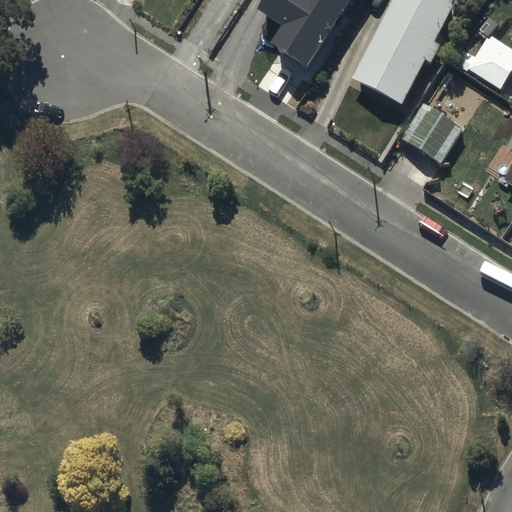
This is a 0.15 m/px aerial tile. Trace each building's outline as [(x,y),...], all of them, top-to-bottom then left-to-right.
[(361,0),(275,0),(262,22),(289,39),(278,55),(313,77),(361,0)] [(455,1),(452,0),(392,0),(351,79),(401,105),(425,59),(430,62),(438,45),(433,43),(455,1)] [(511,73),(511,48),(490,34),(468,69),(501,91),(511,73)] [(463,127),(449,118),(451,114),(426,99),(419,111),(401,140),(441,165),(463,127)] [(511,161),(501,178),(511,184),(511,161)]
